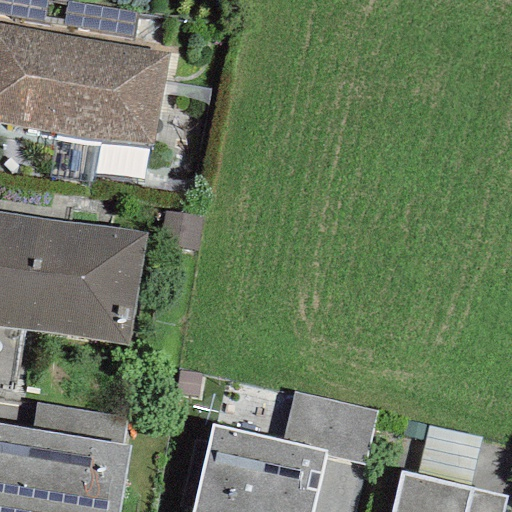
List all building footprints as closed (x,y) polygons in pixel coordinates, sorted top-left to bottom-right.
[(45,0),(42,0),(0,0),(0,13),(41,21),(45,0)] [(130,38),(134,14),(67,3),(63,26),(130,38)] [(0,120),(153,146),(169,53),(0,24),(0,120)] [(0,326),(126,346),(144,234),(0,212),(0,326)] [(200,219),(162,213),(157,245),(194,252),(200,219)] [(200,375),(178,372),(175,395),(197,397),(200,375)] [(325,452),(323,457),(363,466),(375,414),(293,394),(281,442),(325,452)] [(31,430),(121,446),(125,420),(36,404),(31,430)] [(0,511),(118,511),(129,447),(121,446),(31,430),(0,425),(0,511)] [(211,425),(191,511),(311,511),(323,457),(325,452),(281,442),(211,425)] [(416,475),(468,487),(480,438),(428,426),(416,475)] [(389,511),(503,511),(507,496),(468,487),(416,475),(400,471),(389,511)]
